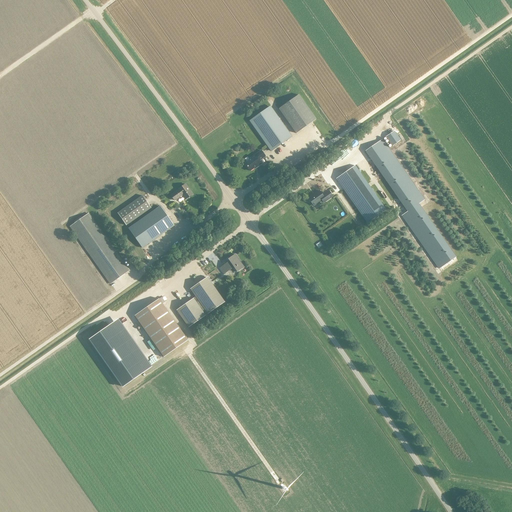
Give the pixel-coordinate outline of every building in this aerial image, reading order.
[(316,119),(298,95),(279,109),(296,133),(316,119)] [(270,107),(250,121),(271,151),(291,137),(270,107)] [(392,146),(400,140),(394,131),(386,137),(392,146)] [(365,151),(401,202),(412,195),(376,143),(365,151)] [(251,159),(245,163),(250,171),(257,166),(258,167),(261,164),(259,161),(265,156),(261,151),(250,158),(251,159)] [(355,165),(352,167),(336,179),(367,223),(386,209),(355,165)] [(192,194),(185,184),(178,189),(178,190),(171,195),(174,201),(175,200),(177,199),(184,194),(187,198),(192,194)] [(332,196),(328,191),(325,193),(325,194),(322,196),(319,191),(314,194),(314,195),(313,196),(312,195),(308,198),(313,205),(319,201),(319,202),(322,200),(324,202),(332,196)] [(117,213),(126,225),(151,208),(142,196),(117,213)] [(160,206),(128,229),(142,248),(174,225),(160,206)] [(70,226),(110,284),(129,271),(89,213),(70,226)] [(244,267),(235,254),(228,259),(229,261),(228,263),(227,262),(223,265),(224,266),(220,269),(220,268),(220,269),(224,274),(234,267),(234,268),(235,268),(238,272),(244,267)] [(207,313),(224,302),(207,278),(191,289),(207,313)] [(134,316),(163,357),(188,340),(159,299),(134,316)] [(188,327),(205,315),(193,299),(177,310),(188,327)] [(122,386),(143,372),(109,323),(88,338),(122,386)]
